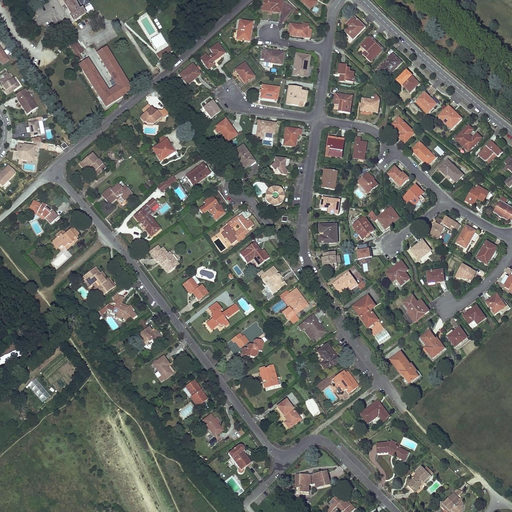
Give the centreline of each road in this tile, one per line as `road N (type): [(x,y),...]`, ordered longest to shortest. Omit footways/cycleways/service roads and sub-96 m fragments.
road 1 (residential): [(283,463),(52,170)]
road 2 (residential): [(247,0),(52,170)]
road 3 (residential): [(405,409),(319,288),(301,240)]
road 4 (tertiary): [(511,132),(362,0)]
road 5 (residential): [(317,120),(369,129),(446,202)]
road 6 (residential): [(396,511),(326,441),(310,439),(283,463)]
road 7 (residential): [(301,240),(280,240),(218,153)]
road 8 (residential): [(301,240),(317,120)]
